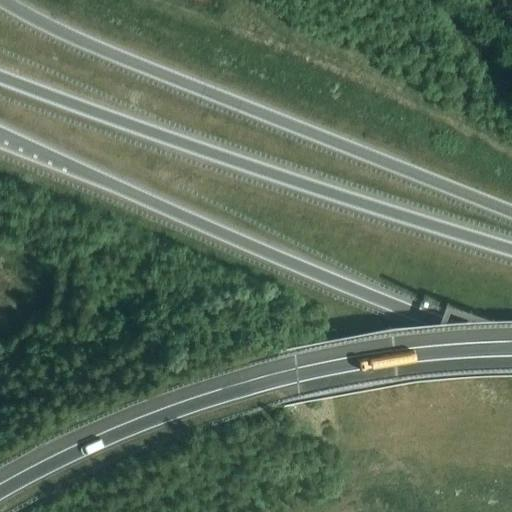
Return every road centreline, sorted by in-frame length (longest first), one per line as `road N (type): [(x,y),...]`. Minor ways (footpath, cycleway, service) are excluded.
road 1 (trunk): [(0,136),(511,350)]
road 2 (trunk): [(511,213),(119,59),(0,1)]
road 3 (trunk): [(511,251),(0,78)]
road 4 (motorway): [(511,350),(293,378),(172,413),(0,494)]
